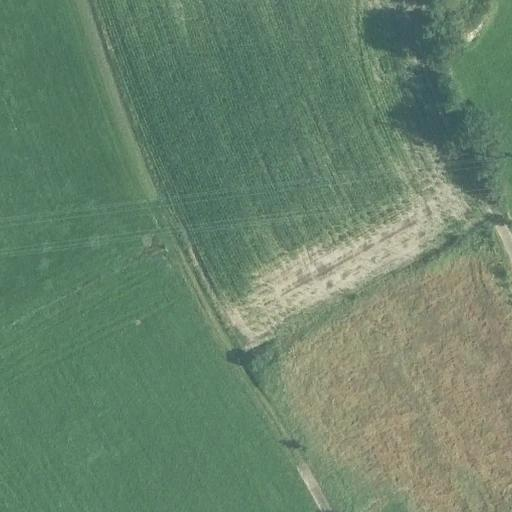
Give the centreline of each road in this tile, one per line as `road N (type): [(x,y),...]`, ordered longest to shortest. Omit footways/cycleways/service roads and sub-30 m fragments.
road 1 (track): [(324,511),(172,250)]
road 2 (track): [(422,0),(430,60),(497,219)]
